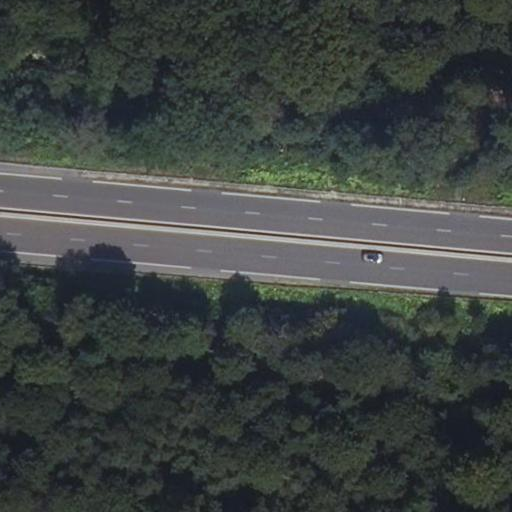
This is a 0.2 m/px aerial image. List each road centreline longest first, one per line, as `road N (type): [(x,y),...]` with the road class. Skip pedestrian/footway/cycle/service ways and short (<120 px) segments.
road 1 (primary): [(0,236),(511,281)]
road 2 (primary): [(511,239),(0,194)]
